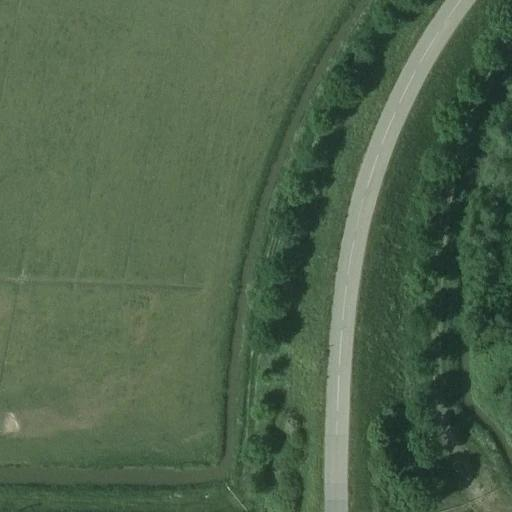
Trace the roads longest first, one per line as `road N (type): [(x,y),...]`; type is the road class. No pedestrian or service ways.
road 1 (unclassified): [(335,511),(342,313),(361,203),(403,93),(461,0)]
road 2 (track): [(511,49),(458,162),(441,238),(436,328),(446,424),(485,496),(511,511)]
